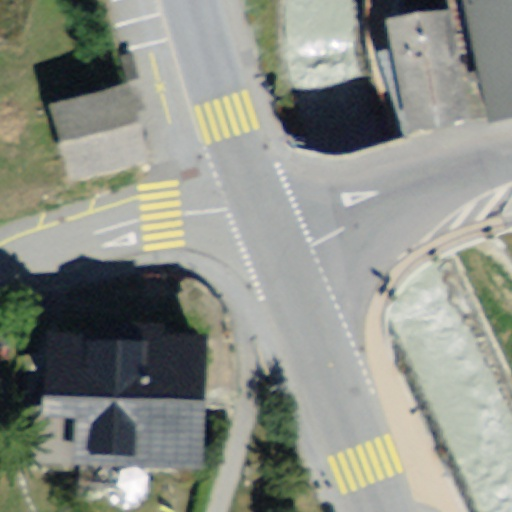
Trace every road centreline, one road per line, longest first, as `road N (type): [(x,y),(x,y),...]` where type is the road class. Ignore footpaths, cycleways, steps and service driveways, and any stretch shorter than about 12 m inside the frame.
road 1 (residential): [(0,267),(29,248),(152,219),(270,206)]
road 2 (tertiary): [(290,256),(386,511)]
road 3 (tertiary): [(290,256),(462,183),(511,180)]
road 4 (tertiary): [(270,206),(201,0)]
